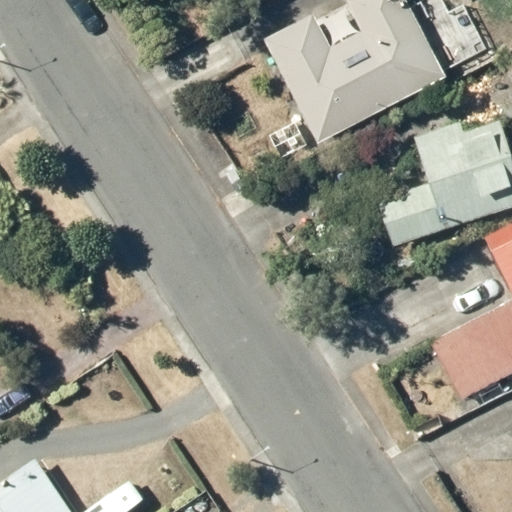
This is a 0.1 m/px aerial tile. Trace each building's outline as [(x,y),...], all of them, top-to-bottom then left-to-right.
[(231,0),(238,12),(262,0),(231,0)] [(336,46),(320,16),(265,45),(318,144),(446,76),(405,0),(350,0),(347,2),(362,31),(336,46)] [(511,209),(511,159),(499,118),(414,145),(428,189),(377,204),(391,248),(466,224),(511,209)] [(461,402),(511,375),(511,226),(484,242),(511,295),(511,308),(433,350),(461,402)] [(72,511),(38,461),(0,486),(0,511),(72,511)]
